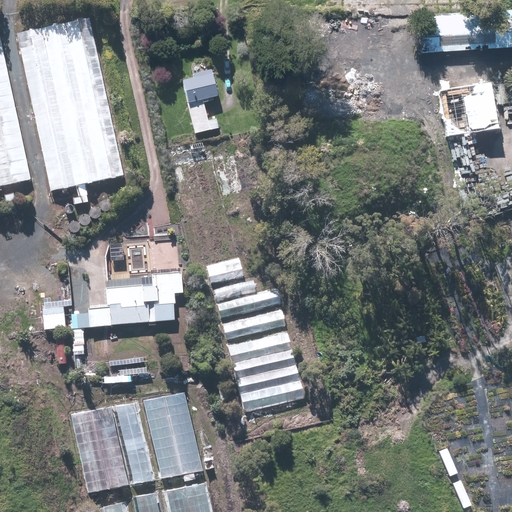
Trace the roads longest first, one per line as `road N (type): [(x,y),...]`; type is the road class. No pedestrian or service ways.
road 1 (track): [(7,263),(27,236),(40,187),(8,0)]
road 2 (track): [(152,214),(155,169),(122,17),(126,0)]
